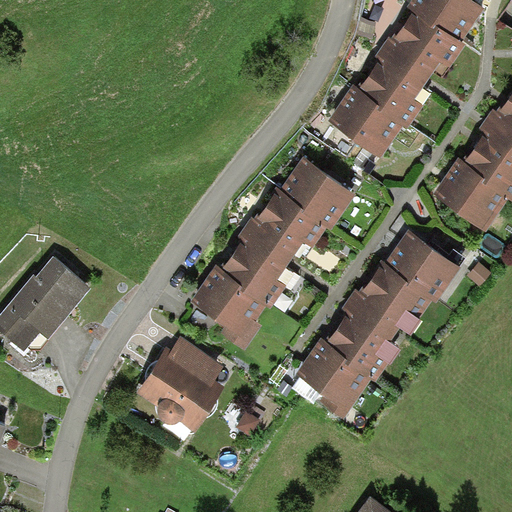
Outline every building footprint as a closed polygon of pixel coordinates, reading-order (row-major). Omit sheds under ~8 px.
[(354,78),(331,113),(382,149),(406,117),(409,119),(435,84),(424,76),(433,64),(441,69),(466,34),(464,31),(484,0),(407,0),(413,5),(392,35),(389,33),(379,48),(381,50),(360,82),(354,78)] [(458,151),(433,187),(487,224),(511,190),(511,83),(497,106),(494,104),(482,120),(486,122),(463,155),(458,151)] [(217,256),(191,293),(226,317),(221,324),(245,341),(263,315),(257,311),(268,296),(273,299),(298,263),(287,255),(296,241),(306,248),(328,217),(331,219),(355,185),(304,150),(281,183),(279,182),(256,214),(252,211),(239,229),(243,232),(223,260),(217,256)] [(323,328),(297,366),(327,386),(321,395),(346,412),(373,372),(378,376),(406,334),(395,327),(403,316),(412,323),(433,291),(437,294),(462,257),(409,221),(386,254),(383,251),(362,282),(358,280),(345,300),(348,302),(327,331),(323,328)] [(480,259),(468,273),(479,283),(491,269),(480,259)] [(50,262),(0,321),(0,334),(19,350),(36,330),(46,339),(86,292),(50,262)] [(160,360),(137,392),(157,406),(154,413),(155,417),(160,422),(171,424),(178,420),(190,429),(213,397),(202,389),(214,372),(178,346),(166,364),(160,360)] [(246,408),(238,423),(249,430),(258,415),(246,408)] [(403,511),(399,509),(371,489),(354,511),(403,511)]
